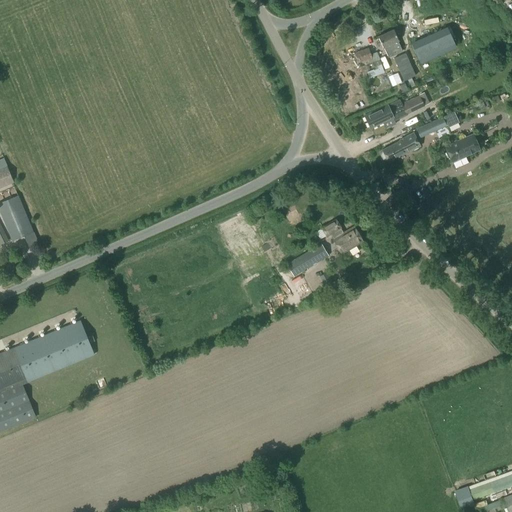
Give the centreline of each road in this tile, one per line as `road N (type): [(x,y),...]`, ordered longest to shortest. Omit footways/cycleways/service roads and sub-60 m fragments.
road 1 (unclassified): [(0,295),(287,165)]
road 2 (unclassified): [(511,323),(420,244),(351,167)]
